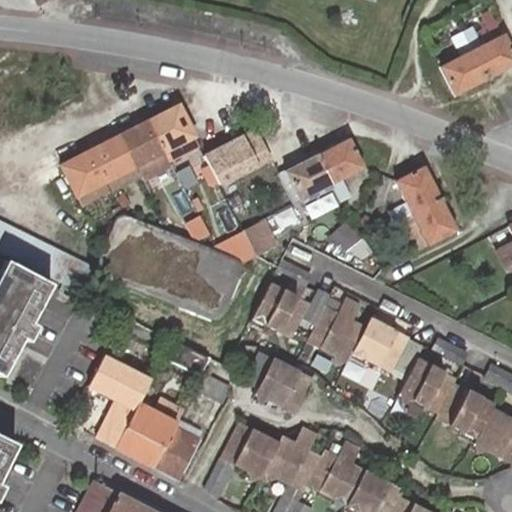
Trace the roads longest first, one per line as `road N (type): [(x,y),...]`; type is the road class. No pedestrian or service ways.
road 1 (residential): [(0,29),(188,56),(332,91),(493,154)]
road 2 (residential): [(511,358),(298,250)]
road 3 (residential): [(0,410),(193,511)]
